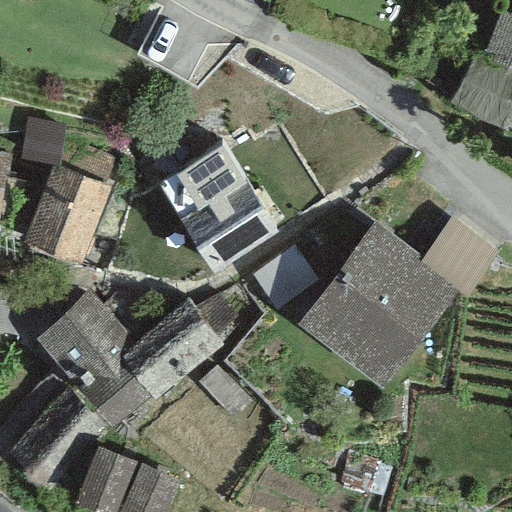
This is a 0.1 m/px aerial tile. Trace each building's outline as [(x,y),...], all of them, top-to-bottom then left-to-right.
[(511,0),(469,0),(500,12),(480,65),(511,76),(511,0)] [(220,148),(152,187),(204,279),(272,240),(220,148)] [(112,186),(41,161),(12,242),(83,267),(112,186)] [(368,224),(298,310),(378,375),(448,289),(368,224)] [(29,289),(0,281),(0,345),(13,348),(29,289)] [(73,305),(32,338),(104,428),(217,338),(178,289),(106,346),(73,305)] [(53,387),(1,439),(37,474),(88,421),(53,387)] [(136,453),(97,438),(76,493),(114,508),(136,453)] [(164,511),(180,478),(142,461),(119,509),(124,511),(164,511)]
